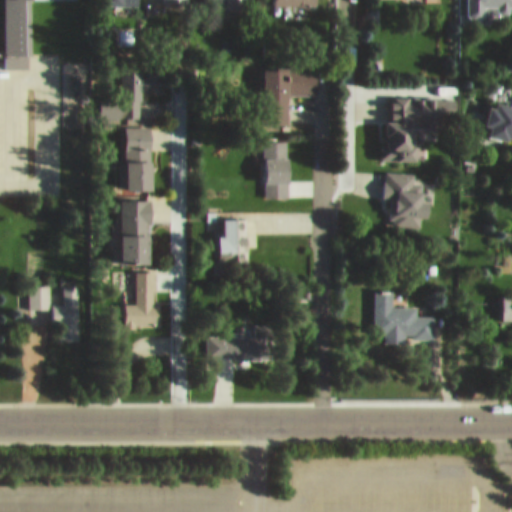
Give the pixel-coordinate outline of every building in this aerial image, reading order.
[(4,0),(5,59),(31,59),(31,0),(4,0)] [(288,86),(316,86),(316,59),(264,59),(264,114),(288,114),(288,86)] [(118,108),(139,108),(140,83),(157,84),(158,61),(119,60),(118,108)] [(384,87),(384,152),(414,152),(414,88),(384,87)] [(511,97),(490,93),(486,117),(491,118),(489,126),(511,129),(511,97)] [(151,181),(151,117),(125,117),(125,181),(151,181)] [(263,131),(263,188),(288,188),(288,131),(263,131)] [(413,164),(383,162),(382,190),(391,190),(389,216),(419,218),(420,208),(425,208),(427,173),(413,173),(413,164)] [(120,254),(150,254),(150,191),(120,191),(120,254)] [(219,254),(245,254),(245,209),(219,209),(219,254)] [(124,294),(124,317),(156,317),(156,261),(134,261),(134,294),(124,294)] [(28,275),(28,311),(47,311),(47,275),(28,275)] [(50,315),(58,315),(58,331),(77,331),(77,276),(61,276),(61,294),(50,294),(50,315)] [(431,306),(414,306),(414,297),(391,297),(391,280),(372,280),(372,328),(431,328),(431,306)] [(511,284),(501,284),(501,310),(511,309),(511,284)] [(204,326),(204,349),(263,350),(263,315),(251,315),(251,326),(204,326)]
